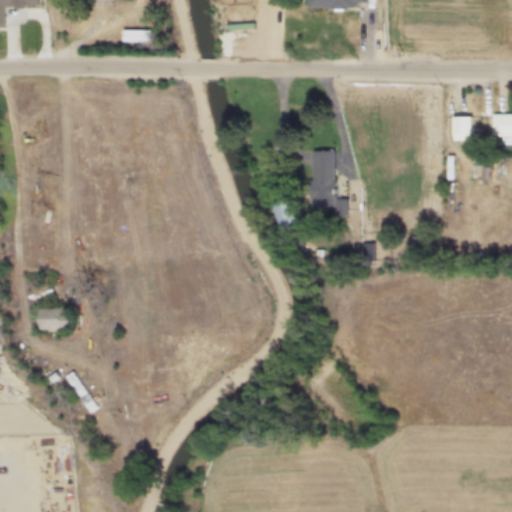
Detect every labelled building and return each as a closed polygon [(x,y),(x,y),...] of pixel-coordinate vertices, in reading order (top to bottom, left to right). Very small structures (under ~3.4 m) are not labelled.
[(0,0),(0,27),(8,27),(7,7),(43,7),(42,0),(0,0)] [(305,0),(305,8),(354,7),(354,3),(365,3),(365,0),(305,0)] [(511,114),(495,114),(495,147),(511,147),(511,137),(511,114)] [(314,151),(314,201),(338,201),(338,151),(314,151)] [(296,228),(297,199),(281,199),(280,228),(296,228)] [(42,309),(42,330),(77,330),(77,309),(42,309)]
